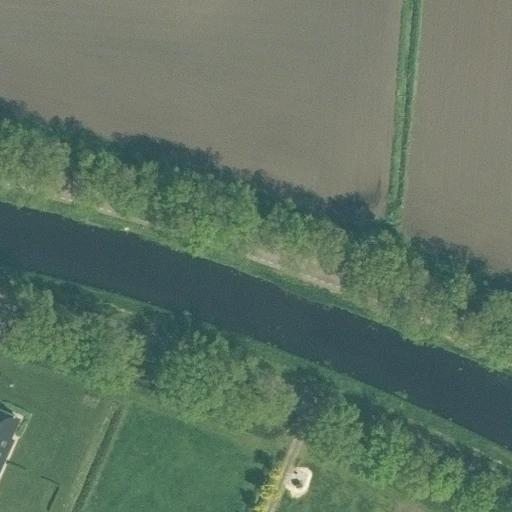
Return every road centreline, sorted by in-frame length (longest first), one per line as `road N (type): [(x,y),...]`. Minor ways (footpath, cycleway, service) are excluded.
road 1 (unclassified): [(511,491),(202,356),(0,296)]
road 2 (tertiary): [(511,349),(316,270),(0,174)]
